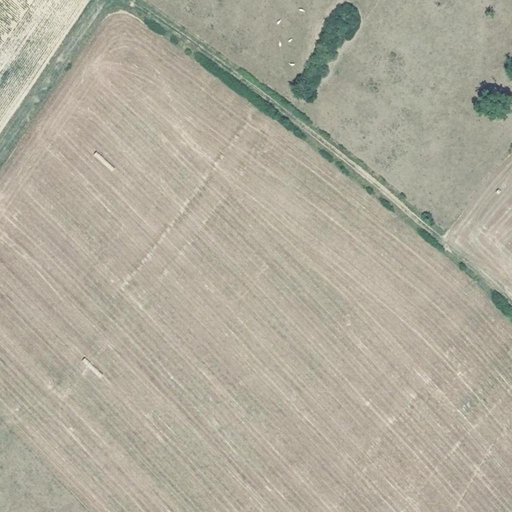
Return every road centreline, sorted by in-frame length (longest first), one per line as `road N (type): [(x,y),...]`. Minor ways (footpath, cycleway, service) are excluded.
road 1 (track): [(129,0),(293,118),(511,304)]
road 2 (track): [(114,0),(0,163)]
